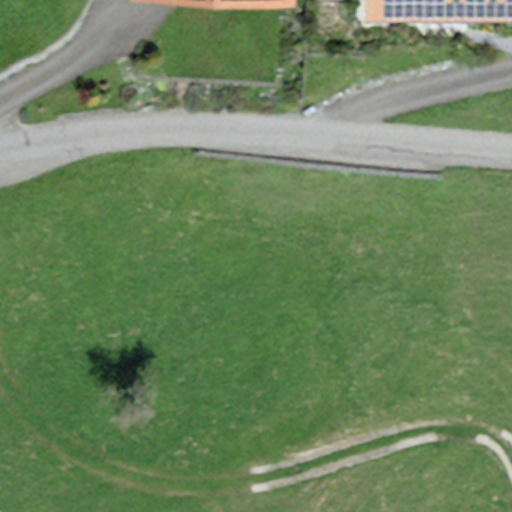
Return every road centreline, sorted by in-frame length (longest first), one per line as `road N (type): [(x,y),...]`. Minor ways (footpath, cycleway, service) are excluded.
road 1 (track): [(511,449),(479,426),(274,487),(139,468),(0,306)]
road 2 (residential): [(511,147),(170,122),(0,151)]
road 3 (track): [(0,117),(125,16)]
